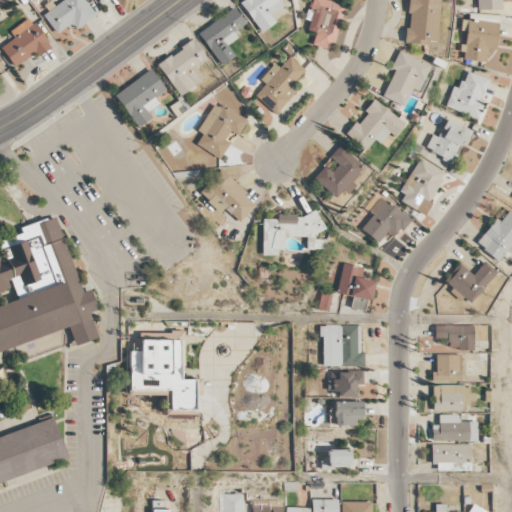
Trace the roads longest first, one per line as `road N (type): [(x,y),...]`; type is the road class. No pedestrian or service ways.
road 1 (residential): [(397,511),(402,294),(486,176),(511,117)]
road 2 (secondary): [(0,126),(177,0)]
road 3 (residential): [(276,163),(360,63),(379,0)]
